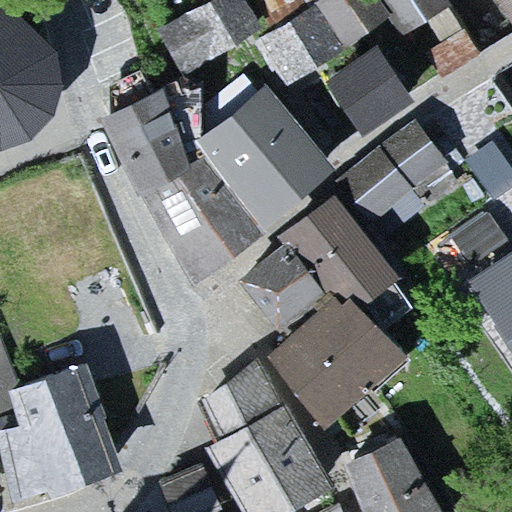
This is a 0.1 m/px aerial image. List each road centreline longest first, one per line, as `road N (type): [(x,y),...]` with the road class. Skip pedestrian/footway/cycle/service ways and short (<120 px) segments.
road 1 (residential): [(188,329),(374,130),(511,43)]
road 2 (residential): [(188,329),(124,209),(59,0)]
road 3 (residential): [(136,494),(188,329)]
